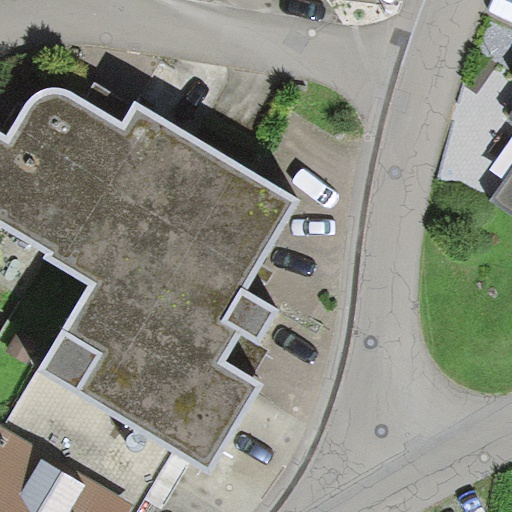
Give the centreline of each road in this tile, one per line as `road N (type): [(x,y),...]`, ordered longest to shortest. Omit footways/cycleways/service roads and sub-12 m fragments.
road 1 (residential): [(350,502),(405,72)]
road 2 (residential): [(36,0),(405,72)]
road 3 (residential): [(511,421),(350,502)]
